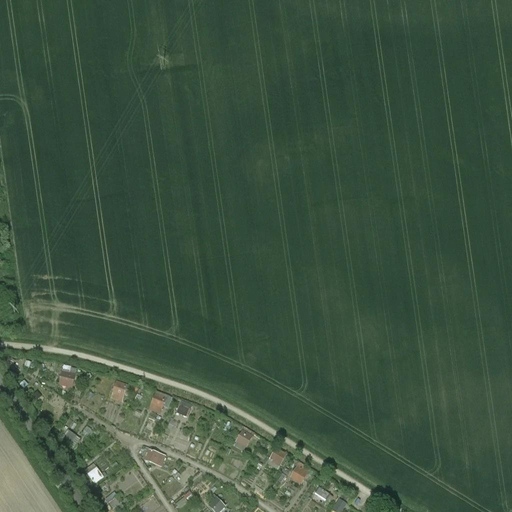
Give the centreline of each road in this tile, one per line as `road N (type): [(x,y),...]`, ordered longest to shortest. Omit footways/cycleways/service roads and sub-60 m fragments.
road 1 (track): [(400,511),(258,420),(139,372),(0,347)]
road 2 (unclassified): [(0,383),(87,511)]
